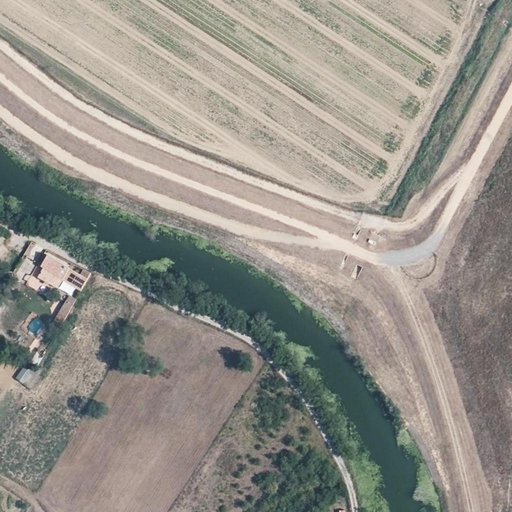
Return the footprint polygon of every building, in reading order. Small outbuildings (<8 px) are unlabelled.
[(369,231),(356,265),(368,269),(380,235),(369,231)] [(64,279),(71,268),(49,255),(41,267),(45,269),(40,278),(58,288),(63,280),(64,279)] [(72,264),(71,268),(64,279),(63,280),(80,290),(83,291),(93,274),(91,273),(72,264)] [(58,316),(65,321),(73,307),(67,303),(58,316)] [(16,379),(24,384),(32,372),(24,366),(16,379)]
